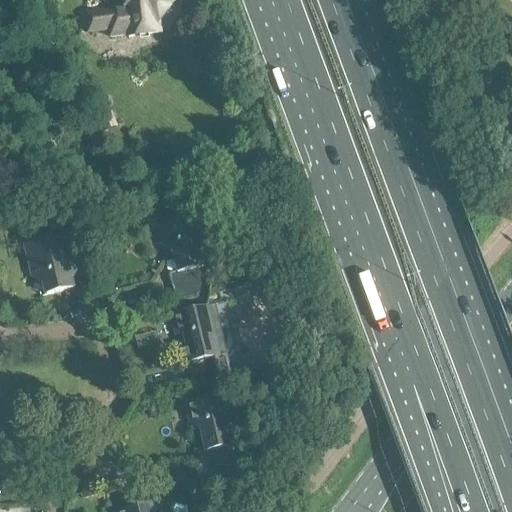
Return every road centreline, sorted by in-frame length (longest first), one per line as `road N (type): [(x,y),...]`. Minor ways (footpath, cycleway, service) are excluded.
road 1 (motorway): [(277,0),(465,511)]
road 2 (motorway): [(511,467),(337,0)]
road 3 (primary): [(511,300),(347,511)]
road 4 (residential): [(0,340),(95,337),(109,350),(112,399)]
road 5 (primary): [(417,511),(511,391)]
road 6 (residential): [(112,399),(54,506)]
